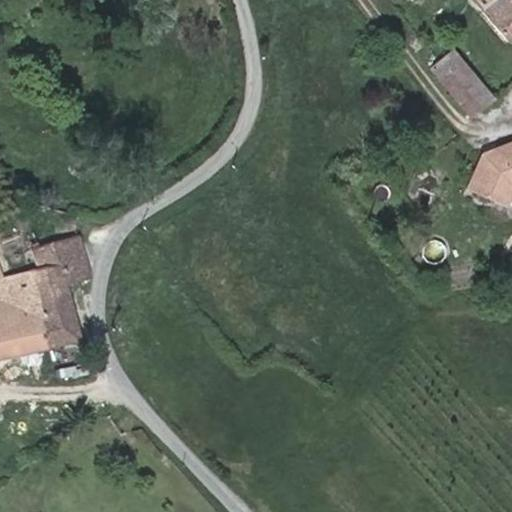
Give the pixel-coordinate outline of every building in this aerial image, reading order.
[(511,35),(511,0),(469,0),(506,41),(511,35)] [(492,97),(452,48),(429,67),(469,116),(492,97)] [(465,188),(499,203),(505,189),(511,186),(511,140),(481,152),(465,188)] [(499,203),(505,205),(511,189),(511,186),(505,189),(499,203)] [(80,344),(65,285),(88,279),(77,238),(31,251),(37,270),(15,275),(37,352),(80,344)] [(0,278),(0,277),(0,360),(37,352),(15,275),(0,278)]
